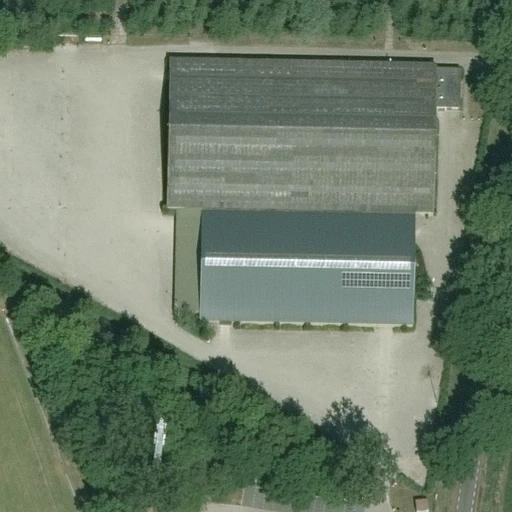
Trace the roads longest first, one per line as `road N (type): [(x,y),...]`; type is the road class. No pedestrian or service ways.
road 1 (unknown): [(511,47),(154,62),(119,77),(102,101),(88,179),(99,225),(147,313),(188,360),(329,427)]
road 2 (tertiary): [(458,511),(471,475),(511,201)]
